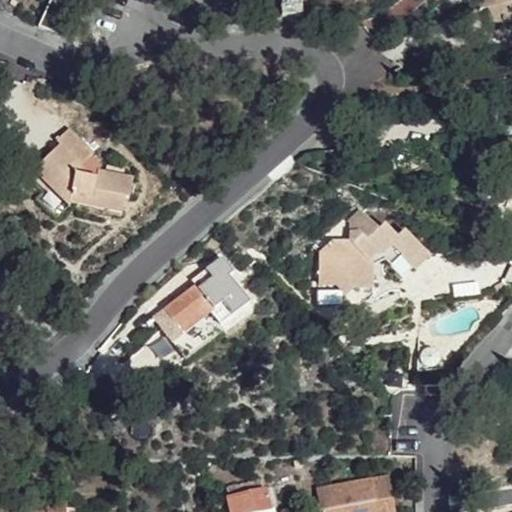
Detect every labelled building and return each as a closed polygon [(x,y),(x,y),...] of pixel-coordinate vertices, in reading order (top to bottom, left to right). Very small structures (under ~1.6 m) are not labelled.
[(0,0),(0,5),(1,7),(6,12),(14,17),(67,42),(86,0),(0,0)] [(302,17),(301,0),(282,0),(283,17),(302,17)] [(511,0),(477,0),(479,13),(488,12),(490,27),(504,28),(506,22),(511,21),(511,0)] [(98,179),(97,179),(78,175),(78,172),(83,167),(95,156),(70,130),(57,143),(61,147),(34,172),(55,193),(66,181),(78,191),(74,204),(124,215),(127,199),(132,199),(135,182),(102,173),(99,172),(98,179)] [(78,175),(97,179),(83,167),(78,172),(78,175)] [(73,210),(74,204),(78,191),(66,181),(55,193),(73,210)] [(351,241),(333,242),(321,255),(320,285),(337,286),(347,295),(360,281),(375,282),(375,267),(385,262),(402,279),(428,255),(406,231),(398,238),(386,225),(380,230),(363,213),(351,225),(351,241)] [(223,259),(206,272),(213,282),(200,292),(198,289),(166,312),(183,335),(214,314),(224,327),(252,306),(230,279),(235,275),(223,259)] [(213,282),(206,272),(193,282),(198,289),(200,292),(213,282)] [(395,511),(390,480),(317,493),(320,511),(395,511)] [(272,511),(269,494),(232,500),(233,511),(272,511)] [(28,511),(30,501),(0,499),(0,502),(0,511),(28,511)]
